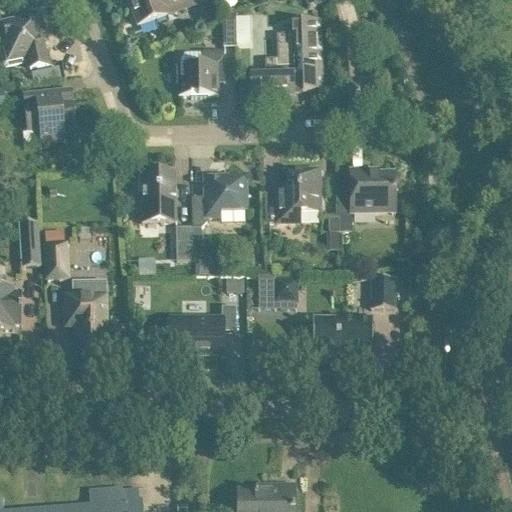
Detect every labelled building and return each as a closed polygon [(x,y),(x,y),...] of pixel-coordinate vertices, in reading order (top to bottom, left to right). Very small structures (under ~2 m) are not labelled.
[(127,0),(137,28),(156,21),(167,17),(204,3),(203,0),(127,0)] [(294,0),(306,14),(318,4),(314,0),(294,0)] [(20,18),(21,22),(1,26),(5,45),(6,49),(0,49),(0,50),(3,68),(23,64),(22,58),(25,57),(28,71),(51,67),(48,53),(44,54),(39,33),(43,32),(39,14),(20,18)] [(223,49),(235,49),(235,16),(223,20),(223,49)] [(251,43),(253,18),(237,18),(236,42),(251,43)] [(276,36),(277,61),(264,61),(265,78),(249,78),(250,98),(294,97),(294,89),(302,89),(302,92),(322,92),(320,22),(300,23),(300,26),(291,26),(291,36),(276,36)] [(178,68),(175,68),(176,86),(178,86),(178,99),(190,99),(190,101),(208,101),(208,99),(218,98),(218,91),(218,82),(225,82),(224,62),(224,53),(222,53),(202,53),(185,54),(180,60),(180,63),(181,67),(178,67),(178,68)] [(59,72),(47,74),(49,87),(61,85),(59,72)] [(36,107),(24,108),(27,134),(40,132),(41,144),(45,144),(65,142),(64,130),(76,128),(73,103),(61,105),(60,93),(40,94),(35,95),(36,107)] [(369,172),(350,172),(350,192),(350,194),(350,216),(351,216),(375,216),(395,216),(394,175),(369,176),(369,172)] [(265,210),(264,226),(299,225),(299,214),(319,214),(319,193),(318,173),(288,173),(288,178),(288,190),(276,190),(276,196),(265,196),(265,210)] [(205,180),(205,186),(205,200),(191,200),(192,229),(201,229),(209,220),(216,220),(220,216),(220,214),(246,213),(245,185),(234,174),(229,179),(205,180)] [(138,194),(141,194),(142,226),(176,225),(175,195),(175,175),(137,176),(138,194)] [(338,225),(338,219),(328,220),(328,235),(339,235),(338,225)] [(41,269),(38,224),(18,225),(21,270),(41,269)] [(352,224),(338,225),(339,235),(352,235),(352,224)] [(192,229),(176,230),(176,264),(193,263),(192,229)] [(44,283),(69,282),(67,245),(43,246),(44,283)] [(207,263),(195,263),(195,277),(208,277),(207,263)] [(0,333),(14,333),(14,328),(21,328),(22,328),(22,294),(15,294),(15,289),(5,289),(6,279),(0,279),(0,333)] [(295,279),(275,279),(275,301),(296,301),(295,279)] [(371,312),(395,312),(395,281),(371,281),(371,312)] [(72,298),(65,298),(65,330),(75,329),(75,352),(84,351),(84,356),(97,356),(97,351),(107,351),(105,283),(72,284),(72,298)] [(227,283),(227,295),(243,295),(243,283),(227,283)] [(171,321),(170,357),(223,357),(223,334),(236,334),(236,309),(222,309),(222,321),(171,321)] [(372,321),(312,321),(312,330),(309,334),(309,343),(312,347),(312,357),(317,357),(317,361),(340,361),(340,357),(372,357),(372,321)] [(266,489),(266,494),(238,494),(238,511),(293,511),(294,489),(266,489)] [(12,511),(142,511),(142,502),(108,505),(107,491),(88,492),(90,506),(12,511)]
